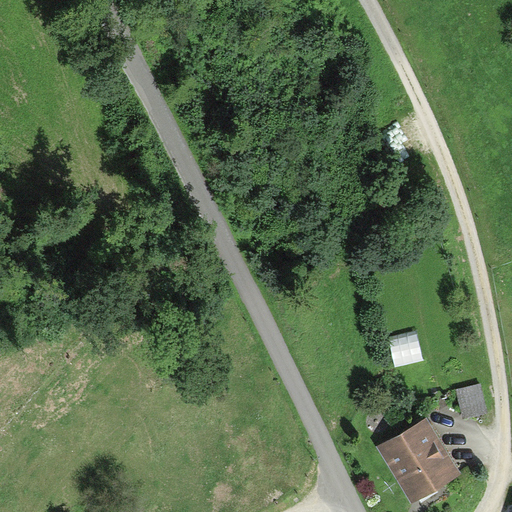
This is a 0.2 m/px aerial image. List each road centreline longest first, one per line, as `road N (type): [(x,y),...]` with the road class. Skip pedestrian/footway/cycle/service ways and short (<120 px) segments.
road 1 (unclassified): [(98,0),(351,511)]
road 2 (track): [(371,0),(442,156),(475,252),(495,359),(500,467),(483,511)]
